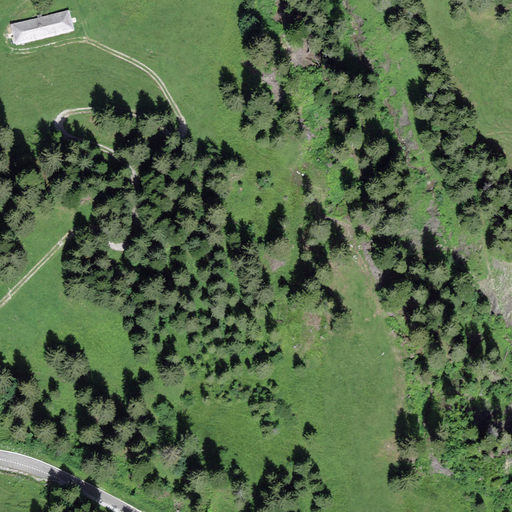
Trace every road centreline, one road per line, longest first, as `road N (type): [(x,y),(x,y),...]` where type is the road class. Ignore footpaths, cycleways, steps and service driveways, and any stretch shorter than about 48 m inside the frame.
road 1 (track): [(0,304),(100,209),(146,192),(118,155),(66,135),(63,115),(125,110),(163,133),(183,129),(141,65),(85,39),(17,51),(5,40)]
road 2 (unclassified): [(132,511),(52,470),(0,455)]
